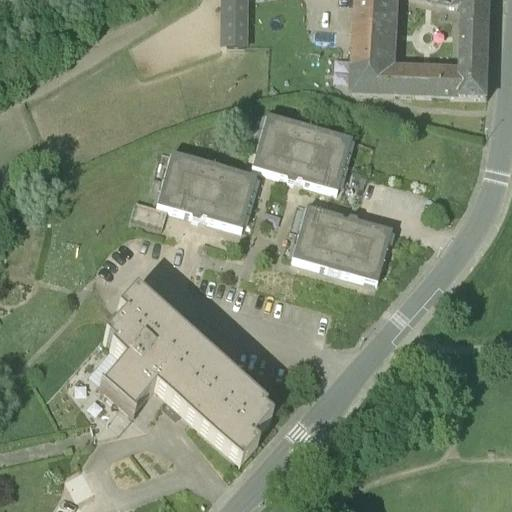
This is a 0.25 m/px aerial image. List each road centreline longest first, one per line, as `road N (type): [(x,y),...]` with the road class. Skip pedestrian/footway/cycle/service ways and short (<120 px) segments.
road 1 (tertiary): [(233,507),(303,439),(483,219),(498,175),(511,68)]
road 2 (residential): [(0,464),(121,434),(162,445),(233,507)]
